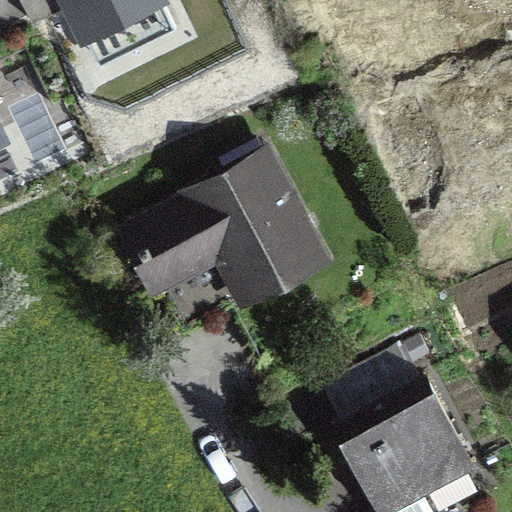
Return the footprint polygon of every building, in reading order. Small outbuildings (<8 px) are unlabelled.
[(177,23),(164,0),(73,0),(106,61),(177,23)] [(511,43),(511,0),(363,0),(382,76),(511,43)] [(0,151),(22,140),(0,96),(0,151)] [(304,263),(255,158),(118,221),(167,326),(304,263)] [(382,511),(454,476),(414,398),(334,439),(371,511),(382,511)]
